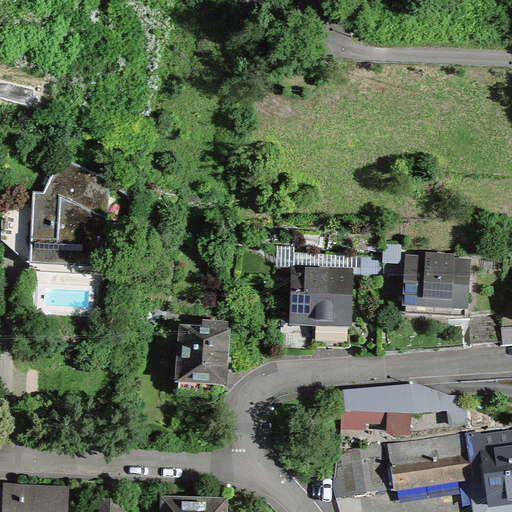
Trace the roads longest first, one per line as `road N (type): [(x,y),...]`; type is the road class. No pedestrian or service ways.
road 1 (residential): [(255,462),(241,423),(243,397),(269,378),(511,360)]
road 2 (residential): [(261,0),(345,52),(511,54)]
road 3 (residential): [(0,456),(255,462)]
